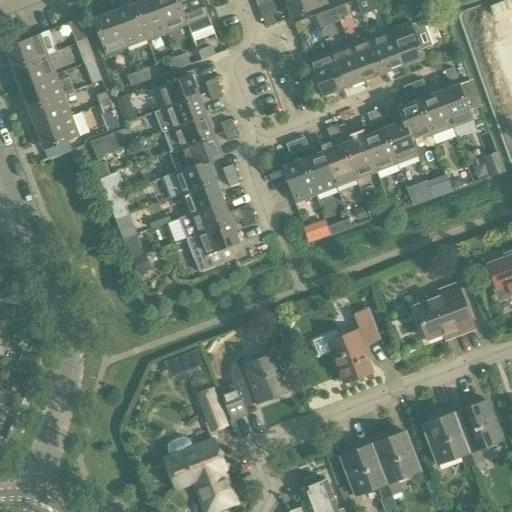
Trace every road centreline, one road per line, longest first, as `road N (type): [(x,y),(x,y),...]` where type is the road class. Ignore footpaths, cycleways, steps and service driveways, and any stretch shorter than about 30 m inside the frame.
road 1 (residential): [(262,511),(270,499),(255,446),(511,354)]
road 2 (residential): [(27,493),(66,362),(61,314),(24,209)]
road 3 (residential): [(255,145),(401,93)]
road 4 (residential): [(255,145),(257,123),(242,81),(257,40),(241,0)]
